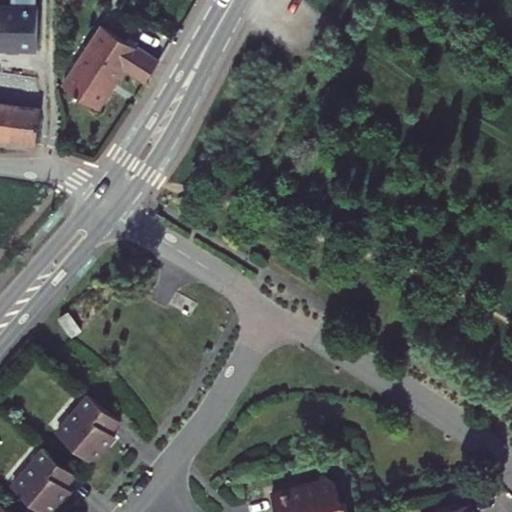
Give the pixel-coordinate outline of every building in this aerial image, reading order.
[(0,0),(0,35),(41,37),(42,0),(0,0)] [(152,81),(165,59),(109,25),(70,89),(105,110),(131,68),(152,81)] [(16,72),(18,57),(6,55),(4,70),(16,72)] [(59,95),(62,80),(39,76),(36,90),(59,95)] [(0,144),(11,146),(16,108),(0,105),(0,144)] [(43,123),(44,111),(16,108),(11,146),(51,152),(55,125),(43,123)] [(71,338),(84,330),(73,313),(60,320),(71,338)] [(108,443),(117,433),(114,431),(124,419),(93,394),(60,433),(96,463),(111,445),(108,443)] [(111,445),(119,435),(117,433),(108,443),(111,445)] [(78,472),(47,447),(15,485),(47,511),(51,511),(63,499),(62,498),(70,487),(67,485),(78,472)] [(309,486),(308,483),(278,490),(283,511),(353,511),(349,495),(344,492),(340,478),(327,471),(324,478),(322,483),(309,486)] [(72,488),(70,487),(62,498),(63,499),(72,488)] [(15,511),(1,500),(0,501),(0,511),(15,511)]
